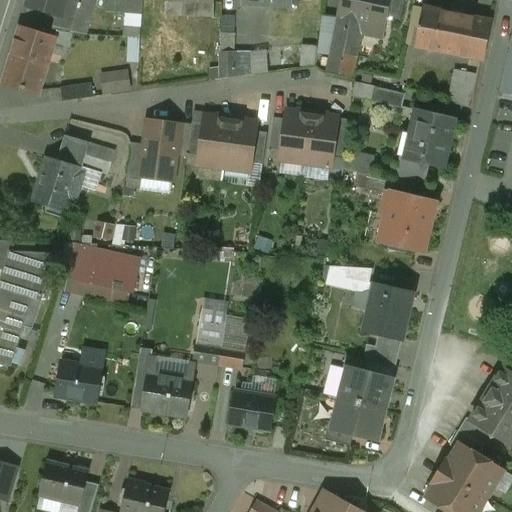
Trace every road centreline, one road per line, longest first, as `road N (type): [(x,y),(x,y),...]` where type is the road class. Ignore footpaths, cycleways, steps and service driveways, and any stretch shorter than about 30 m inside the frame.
road 1 (residential): [(243,464),(363,477),(395,472),(511,0)]
road 2 (residential): [(0,116),(300,85)]
road 3 (residential): [(0,422),(243,464)]
